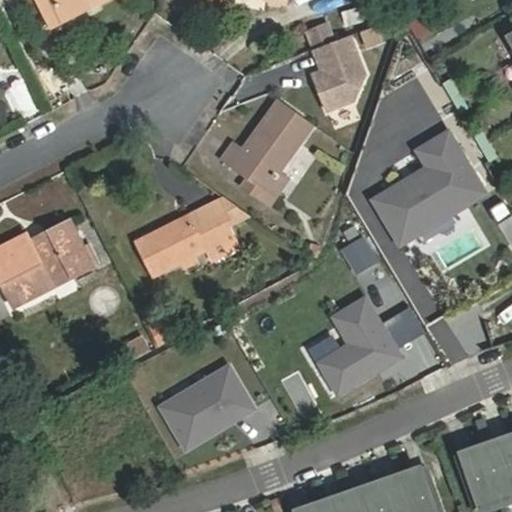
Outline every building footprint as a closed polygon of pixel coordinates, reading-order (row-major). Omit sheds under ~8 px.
[(36,0),(51,29),(81,14),(77,6),(89,0),(91,0),(95,7),(107,0),(36,0)] [(89,0),(77,6),(81,14),(95,7),(91,0),(89,0)] [(307,32),(311,44),(334,35),(329,23),(307,32)] [(379,26),(361,32),(367,50),(385,43),(379,26)] [(354,35),(313,50),(320,71),(313,74),(327,114),(355,104),(369,76),(354,35)] [(452,79),(445,84),(453,98),(460,94),(452,79)] [(469,109),(461,95),(454,99),(462,113),(469,109)] [(279,102),(265,121),(271,126),(262,139),(256,134),(244,151),(236,146),(224,163),(247,180),(250,175),(268,187),(278,174),(313,125),(279,102)] [(271,126),(265,121),(256,134),(262,139),(271,126)] [(473,132),(481,146),(489,142),(481,127),(473,132)] [(487,194),(449,131),(417,151),(427,167),(414,176),(417,183),(409,187),(406,181),(373,201),(401,246),(487,194)] [(482,147),(491,161),(498,157),(489,143),(482,147)] [(250,175),(247,180),(274,200),(288,182),(278,174),(268,187),(250,175)] [(414,176),(406,181),(409,187),(417,183),(414,176)] [(511,215),(504,202),(490,210),(499,225),(511,216),(511,215)] [(219,243),(217,238),(206,215),(191,222),(190,219),(137,244),(154,276),(180,263),(193,256),(219,243)] [(49,280),(66,272),(70,279),(92,268),(70,223),(30,243),(27,236),(0,249),(0,280),(14,308),(53,288),(49,280)] [(230,233),(217,238),(219,243),(225,254),(238,248),(230,233)] [(197,264),(193,256),(180,263),(184,270),(197,264)] [(53,288),(70,279),(66,272),(49,280),(53,288)] [(366,299),(335,318),(350,345),(320,363),(339,394),(378,371),(374,363),(383,359),(387,366),(401,357),(366,299)] [(160,325),(150,330),(157,343),(167,338),(160,325)] [(142,336),(127,344),(134,359),(149,351),(142,336)] [(383,359),(374,363),(378,371),(387,366),(383,359)] [(255,409),(230,367),(206,382),(207,385),(164,410),(187,450),(224,428),(221,423),(237,414),(240,418),(255,409)] [(207,385),(206,382),(162,407),(164,410),(207,385)] [(240,418),(237,414),(221,423),(224,428),(240,418)] [(511,440),(486,449),(504,500),(511,496),(511,440)] [(486,449),(457,460),(475,510),(504,500),(486,449)] [(401,479),(412,511),(444,511),(430,469),(401,479)] [(374,489),(382,511),(412,511),(401,479),(374,489)] [(348,498),(352,511),(382,511),(374,489),(348,498)] [(352,511),(348,498),(321,507),(323,511),(352,511)]
